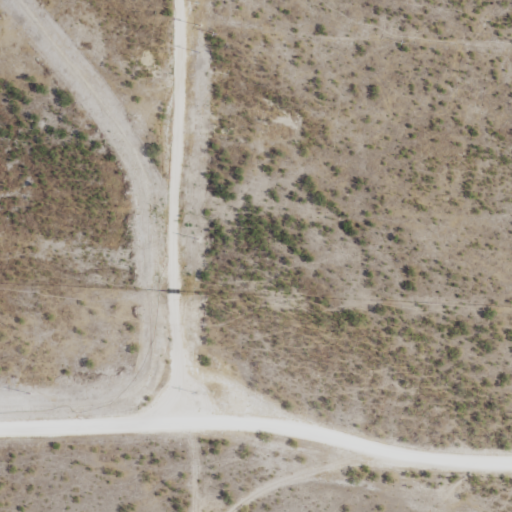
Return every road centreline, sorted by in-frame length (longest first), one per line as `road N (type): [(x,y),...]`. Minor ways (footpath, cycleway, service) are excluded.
road 1 (track): [(30,430),(191,449),(511,460)]
road 2 (track): [(197,511),(175,389)]
